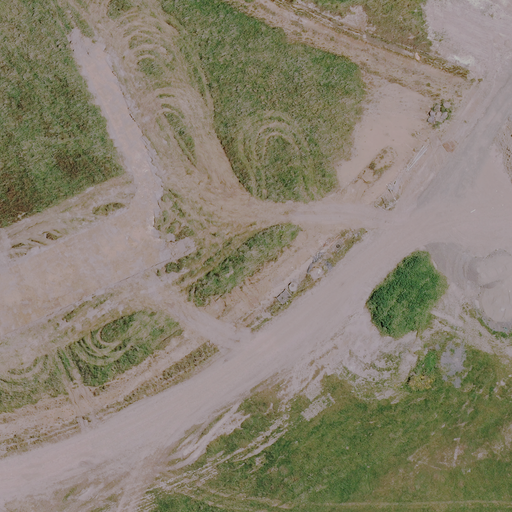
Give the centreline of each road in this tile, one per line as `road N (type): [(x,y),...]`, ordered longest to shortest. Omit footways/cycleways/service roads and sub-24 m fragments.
road 1 (unknown): [(97,0),(237,283),(320,511)]
road 2 (unknown): [(0,306),(205,217),(501,108),(511,93)]
road 3 (unknown): [(312,490),(511,425)]
